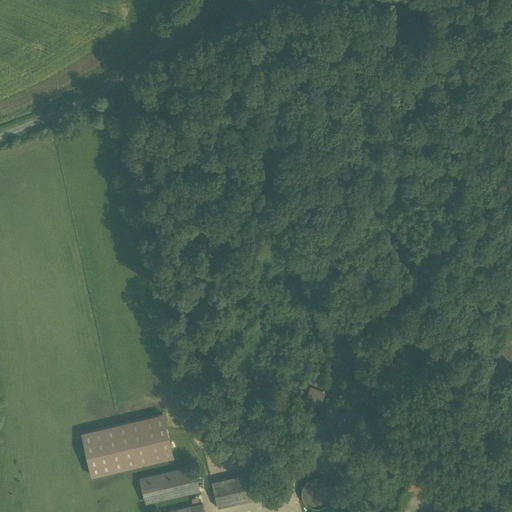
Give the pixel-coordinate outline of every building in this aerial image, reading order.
[(162,414),(82,433),(92,476),(137,465),(173,457),(166,429),(162,414)] [(330,434),(313,465),(333,476),(350,445),(330,434)] [(194,466),(140,479),(145,503),(199,490),(194,466)] [(252,473),(211,482),(217,507),(258,497),(252,473)] [(437,475),(409,474),(409,489),(437,490),(437,475)] [(305,502),(308,505),(311,507),(315,508),(319,508),(322,507),(326,505),(329,502),(331,499),(332,495),(332,491),(331,488),(330,484),(327,481),(324,479),(320,478),(317,477),(313,478),(309,479),(306,481),(304,484),(302,488),(301,492),(302,496),(303,499),(305,502)] [(453,501),(433,500),(432,511),(452,511),(453,511),(452,511),(453,501)]
